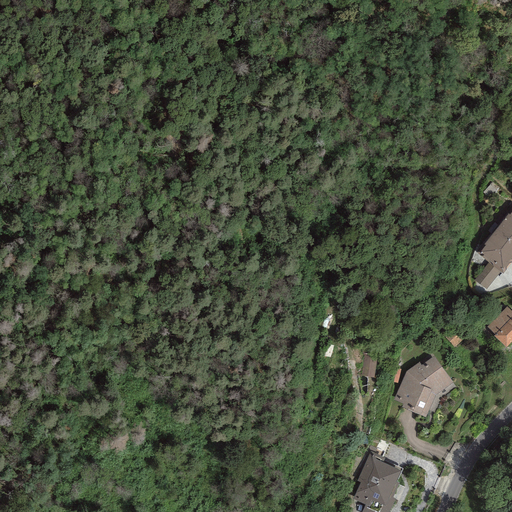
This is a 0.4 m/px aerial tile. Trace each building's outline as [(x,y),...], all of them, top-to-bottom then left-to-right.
[(476,253),(503,274),(511,262),(511,260),(511,259),(511,206),(503,218),(476,253)] [(474,281),(486,290),(499,273),(488,263),(474,281)] [(511,316),(511,312),(506,306),(486,327),(494,335),(511,316)] [(511,316),(494,335),(493,338),(506,349),(511,343),(511,316)] [(458,324),(444,336),(454,347),(468,335),(458,324)] [(363,353),(360,376),(374,378),(377,359),(372,358),(372,354),(363,353)] [(400,408),(426,418),(436,397),(453,383),(434,356),(421,365),(419,362),(405,372),(393,401),(401,405),(400,408)] [(361,511),(391,511),(397,499),(393,497),(399,484),(396,482),(402,469),(384,461),(385,459),(370,452),(357,481),(360,483),(351,500),(364,506),(361,511)]
